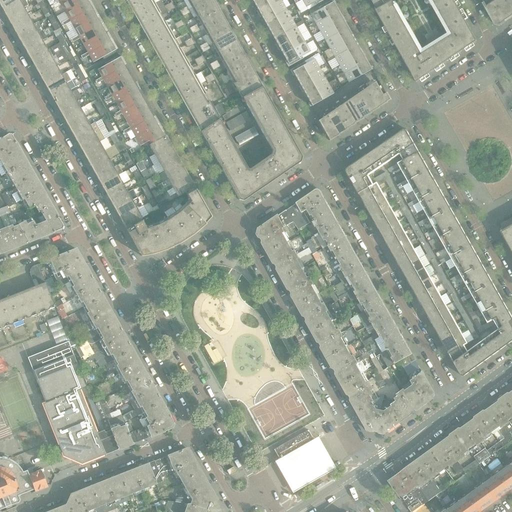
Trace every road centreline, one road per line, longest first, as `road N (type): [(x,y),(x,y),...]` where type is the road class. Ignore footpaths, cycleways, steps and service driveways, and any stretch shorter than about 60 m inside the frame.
road 1 (residential): [(373,466),(234,225)]
road 2 (residential): [(458,403),(323,165)]
road 3 (residential): [(271,511),(143,285)]
road 4 (residential): [(234,225),(106,0)]
road 5 (residential): [(408,106),(511,291)]
road 6 (residential): [(143,285),(39,101)]
road 7 (residential): [(230,0),(323,165)]
road 8 (residential): [(23,511),(58,496),(69,481),(192,433)]
road 9 (residential): [(118,302),(192,433)]
road 10 (residential): [(14,116),(81,235)]
road 11 (residential): [(408,106),(347,0)]
